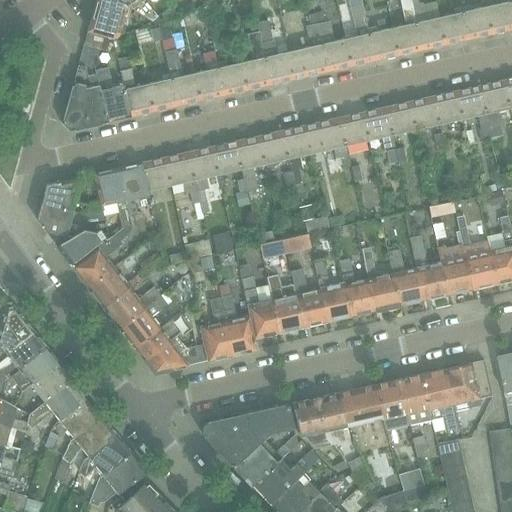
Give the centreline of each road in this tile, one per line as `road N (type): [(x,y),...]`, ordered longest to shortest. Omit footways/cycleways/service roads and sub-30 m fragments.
road 1 (residential): [(20,11),(56,52),(26,163),(511,64)]
road 2 (residential): [(511,321),(185,398),(145,419)]
road 3 (residential): [(145,419),(4,246)]
road 4 (residential): [(230,511),(145,419)]
